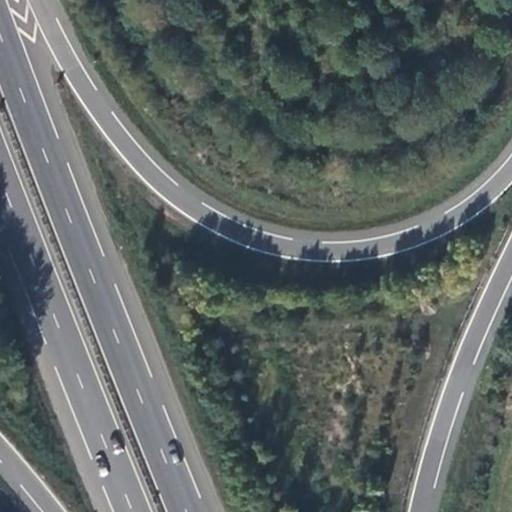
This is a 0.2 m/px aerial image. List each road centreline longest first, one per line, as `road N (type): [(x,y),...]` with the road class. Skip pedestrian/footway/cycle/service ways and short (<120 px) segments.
road 1 (trunk): [(511,168),(451,221),(396,245),(320,253),(262,243),(216,224),(134,158),(65,62),(35,0)]
road 2 (trunk): [(176,511),(0,39)]
road 3 (trunk): [(0,178),(131,511)]
road 4 (trunk): [(419,511),(452,393),(511,255)]
